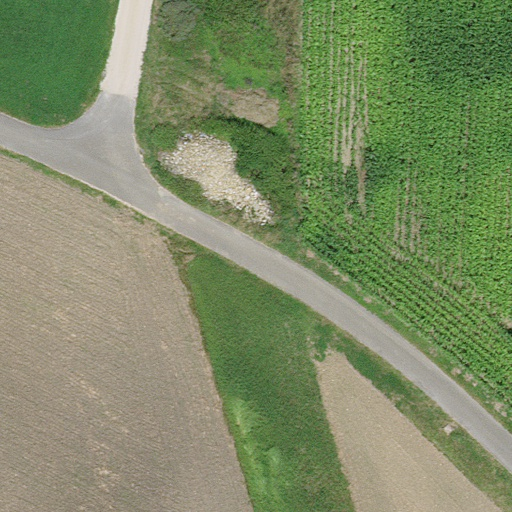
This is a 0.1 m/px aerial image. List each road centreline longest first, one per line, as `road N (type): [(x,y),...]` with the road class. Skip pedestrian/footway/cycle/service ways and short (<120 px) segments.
road 1 (unclassified): [(0,113),(112,163),(280,267),(412,363),(511,453)]
road 2 (track): [(139,0),(112,163)]
